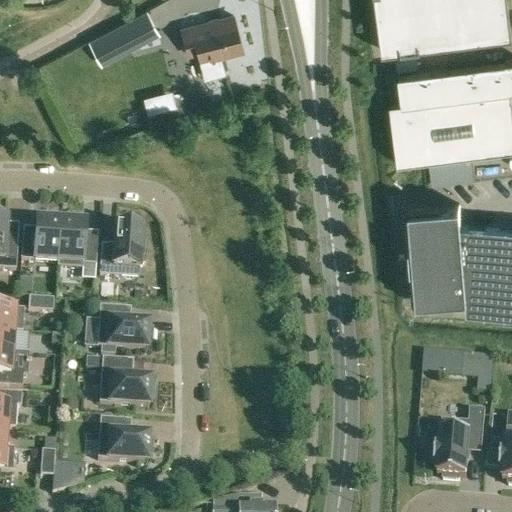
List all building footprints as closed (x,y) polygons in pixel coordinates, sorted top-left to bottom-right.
[(375,0),(382,50),(511,33),(511,31),(507,0),(375,0)] [(145,10),(88,41),(101,64),(158,34),(145,10)] [(233,15),(181,29),(187,53),(197,51),(204,77),(223,72),(219,56),(242,50),(233,15)] [(402,101),(390,102),(397,163),(511,148),(511,102),(510,88),(511,87),(511,58),(505,59),(398,73),(402,101)] [(174,105),(170,90),(144,97),(147,112),(174,105)] [(511,225),(496,224),(460,221),(459,203),(409,207),(411,238),(414,269),(416,300),(447,297),(465,296),(466,308),(488,310),(511,311),(511,225)] [(0,271),(16,272),(17,246),(5,246),(6,221),(0,220),(0,271)] [(58,264),(60,224),(56,224),(56,221),(42,220),(42,223),(36,223),(35,236),(22,235),(20,262),(57,264),(58,264)] [(58,264),(57,264),(57,269),(82,271),(83,266),(95,267),(97,240),(84,239),(85,226),(79,225),(79,222),(65,221),(65,224),(60,224),(58,264)] [(121,226),(121,229),(115,228),(113,253),(100,252),(99,278),(138,280),(140,257),(143,257),(144,244),(141,244),(141,230),(135,230),(135,227),(121,226)] [(53,301),(28,299),(27,312),(52,314),(53,301)] [(99,308),(97,349),(147,352),(147,347),(152,347),(153,331),(148,331),(148,325),(124,324),(125,310),(99,308)] [(0,309),(0,331),(12,333),(12,334),(22,334),(24,311),(0,309)] [(0,331),(0,354),(11,355),(11,354),(12,334),(12,333),(0,331)] [(62,336),(51,335),(51,347),(61,348),(62,336)] [(11,355),(0,354),(0,388),(9,389),(10,377),(14,377),(16,354),(11,354),(11,355)] [(127,362),(102,360),(86,359),(85,370),(101,371),(99,405),(149,408),(149,403),(154,403),(155,387),(150,387),(150,382),(126,380),(127,362)] [(0,429),(5,430),(15,430),(16,407),(7,407),(8,395),(0,394),(0,429)] [(459,483),(460,479),(465,480),(467,455),(481,456),(485,412),(469,411),(468,424),(442,422),(439,449),(435,448),(433,465),(438,466),(437,477),(443,478),(442,481),(459,483)] [(100,420),(97,461),(147,464),(147,459),(152,459),(153,443),(148,443),(149,437),(124,436),(125,422),(100,420)] [(502,483),(508,483),(508,487),(511,487),(511,433),(507,433),(505,454),(500,454),(499,470),(503,471),(502,483)] [(4,450),(0,450),(0,472),(12,473),(14,450),(4,450)] [(53,478),(53,469),(54,454),(41,453),(40,477),(53,478)] [(216,502),(215,511),(219,511),(228,511),(228,510),(238,508),(238,511),(273,511),(274,508),(256,507),(256,498),(238,498),(216,502)]
